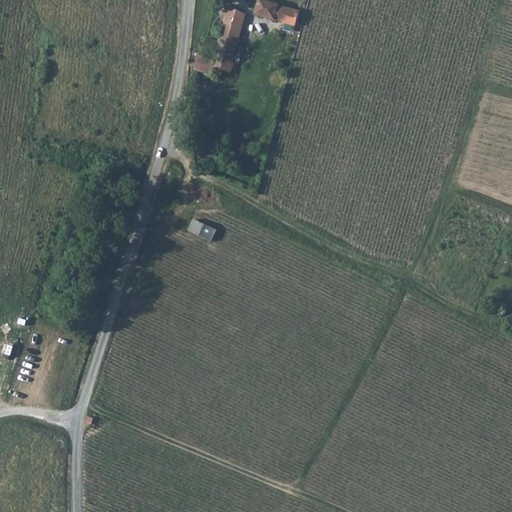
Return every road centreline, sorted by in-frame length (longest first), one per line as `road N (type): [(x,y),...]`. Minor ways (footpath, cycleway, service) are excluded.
road 1 (unclassified): [(78,511),(80,412),(178,92),(187,0)]
road 2 (track): [(511,318),(490,317),(159,157)]
road 3 (track): [(0,414),(96,412),(334,511)]
road 4 (track): [(187,171),(183,201),(106,326)]
